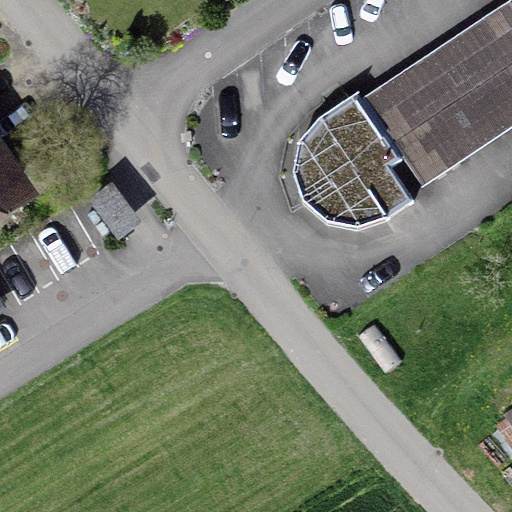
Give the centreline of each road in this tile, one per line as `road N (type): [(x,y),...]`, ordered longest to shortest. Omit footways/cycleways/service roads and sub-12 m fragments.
road 1 (residential): [(438,511),(212,254),(117,124)]
road 2 (residential): [(117,124),(298,0)]
road 3 (residential): [(117,124),(13,0)]
